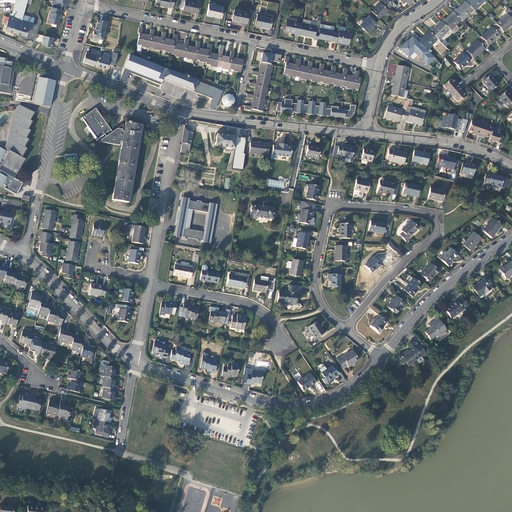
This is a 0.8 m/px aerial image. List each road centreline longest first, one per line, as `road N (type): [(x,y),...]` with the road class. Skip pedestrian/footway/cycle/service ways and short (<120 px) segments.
road 1 (residential): [(345,328),(324,308),(315,281),(329,206),(428,213),(437,225),(352,319)]
road 2 (tertiary): [(134,362),(251,400),(297,406),(338,396),(381,357)]
road 3 (residential): [(23,257),(67,69)]
road 4 (tertiary): [(381,357),(442,289),(511,238)]
road 5 (residential): [(82,5),(253,40)]
road 6 (residential): [(149,279),(179,113)]
road 7 (residential): [(186,474),(118,452),(134,362)]
road 8 (residential): [(149,285),(244,302),(275,324),(282,337),(273,346)]
road 9 (tertiary): [(23,257),(134,362)]
road 10 (tertiary): [(365,132),(461,146),(511,165)]
road 11 (tertiary): [(237,120),(365,132)]
road 12 (residential): [(253,40),(376,65)]
road 13 (tertiary): [(67,69),(179,113)]
